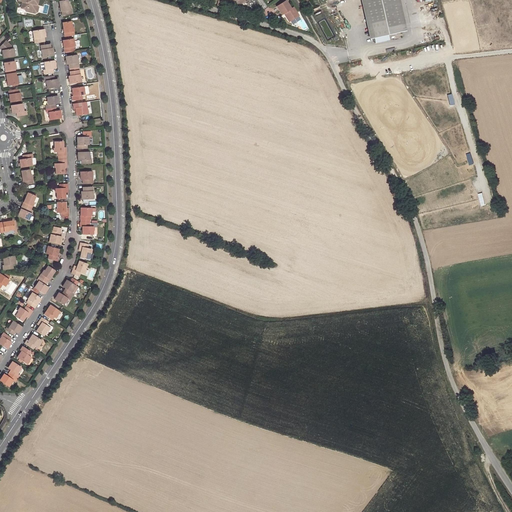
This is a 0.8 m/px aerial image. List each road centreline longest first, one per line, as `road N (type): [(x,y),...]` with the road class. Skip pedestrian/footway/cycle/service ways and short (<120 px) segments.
road 1 (unclassified): [(175,0),(307,40),(325,53),(412,215),(446,372),(511,493)]
road 2 (tertiary): [(25,408),(97,299),(114,248),(112,121),(90,0)]
road 3 (residential): [(0,369),(73,248),(70,127)]
road 4 (residential): [(70,127),(53,3)]
